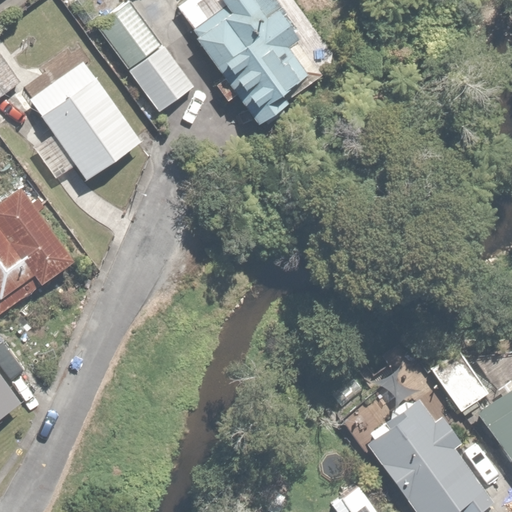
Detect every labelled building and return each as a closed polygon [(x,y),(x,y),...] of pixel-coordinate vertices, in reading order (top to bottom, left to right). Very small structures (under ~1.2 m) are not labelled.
[(0,0),(0,11),(15,0),(0,0)] [(89,0),(63,0),(80,24),(98,11),(89,0)] [(188,84),(128,0),(95,24),(155,108),(188,84)] [(319,66),(272,0),(179,0),(175,4),(196,34),(191,37),(253,125),(283,104),(277,95),(319,66)] [(139,140),(82,60),(28,98),(52,132),(33,146),(54,175),(70,164),(82,180),(139,140)] [(78,253),(22,186),(19,182),(0,197),(0,294),(31,269),(42,283),(78,253)] [(487,388),(464,358),(436,380),(459,410),(487,388)] [(0,414),(21,398),(0,372),(0,414)] [(511,385),(498,395),(475,410),(511,465),(511,385)] [(422,396),(362,443),(413,511),(465,511),(486,496),(451,449),(458,444),(422,396)] [(477,438),(462,451),(484,476),(499,463),(477,438)]
